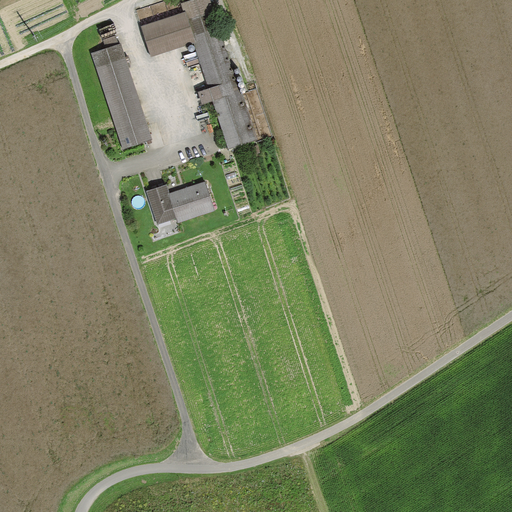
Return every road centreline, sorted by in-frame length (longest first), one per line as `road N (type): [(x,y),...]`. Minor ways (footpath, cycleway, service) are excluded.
road 1 (track): [(82,511),(92,495),(128,473),(235,465),(330,431),(511,316)]
road 2 (track): [(192,468),(186,415),(60,37)]
road 3 (track): [(126,0),(0,61)]
